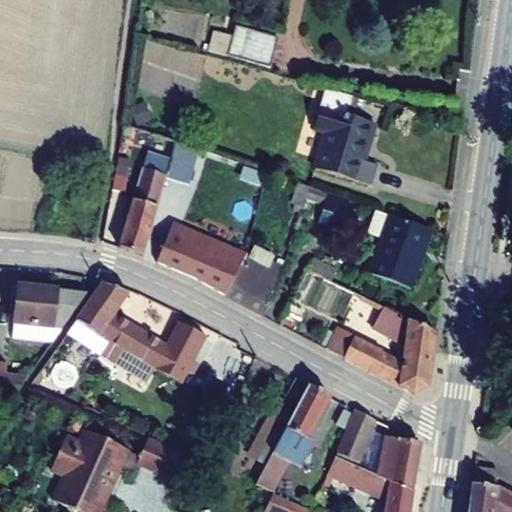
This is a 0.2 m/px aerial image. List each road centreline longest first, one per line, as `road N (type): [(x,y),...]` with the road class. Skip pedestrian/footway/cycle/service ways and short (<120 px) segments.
road 1 (residential): [(453,437),(137,273),(0,248)]
road 2 (tertiary): [(511,4),(453,437)]
